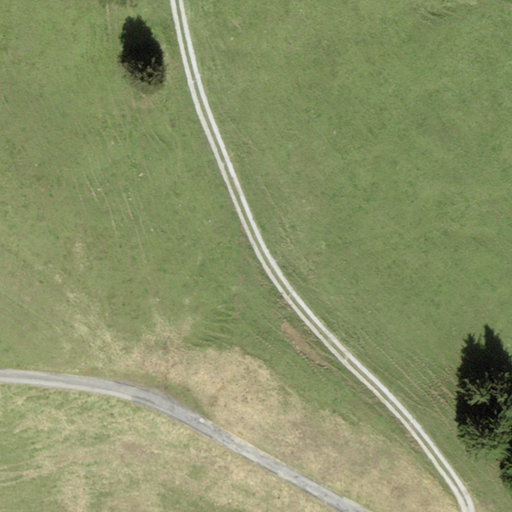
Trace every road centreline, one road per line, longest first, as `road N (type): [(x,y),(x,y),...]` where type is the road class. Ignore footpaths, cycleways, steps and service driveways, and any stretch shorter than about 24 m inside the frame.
road 1 (track): [(177,0),(196,88),(257,243),(315,325),(436,455),(468,511)]
road 2 (unclassified): [(356,511),(159,402),(88,383),(0,375)]
